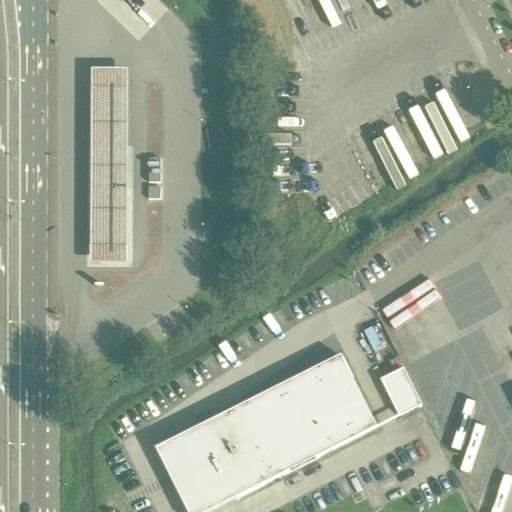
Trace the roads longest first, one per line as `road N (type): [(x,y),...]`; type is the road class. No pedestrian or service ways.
road 1 (primary): [(32,511),(29,0)]
road 2 (unknown): [(483,9),(342,100),(319,103),(307,99),(265,0)]
road 3 (unknown): [(446,248),(511,409)]
